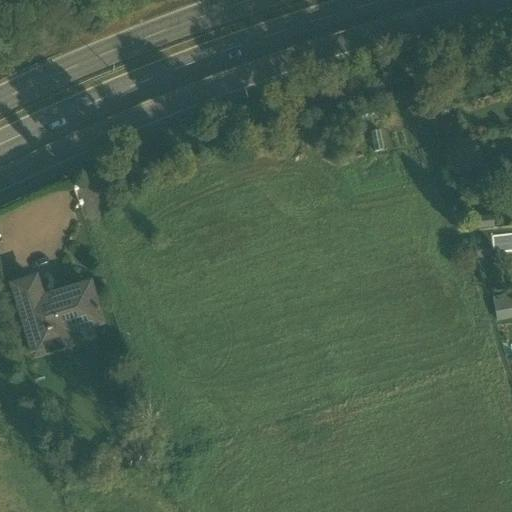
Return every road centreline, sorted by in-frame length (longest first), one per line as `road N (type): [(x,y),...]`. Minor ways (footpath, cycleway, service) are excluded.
road 1 (trunk): [(0,176),(156,103),(360,37),(511,1)]
road 2 (trunk): [(0,142),(155,73),(369,0)]
road 3 (trunk): [(236,0),(0,95)]
